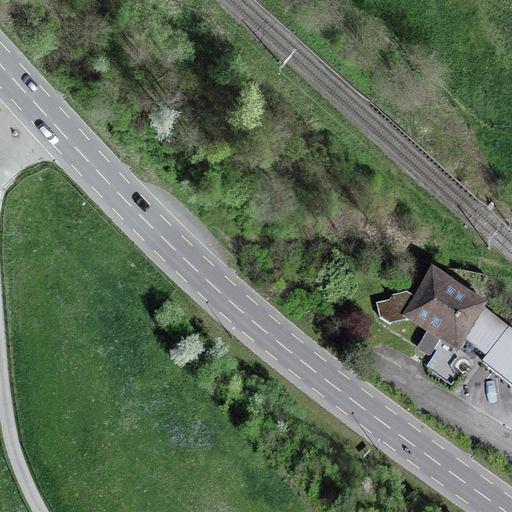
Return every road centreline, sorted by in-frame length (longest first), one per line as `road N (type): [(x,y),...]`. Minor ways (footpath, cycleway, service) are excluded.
road 1 (secondary): [(33,101),(264,330),(505,511)]
road 2 (unclassified): [(0,307),(17,455),(42,511)]
